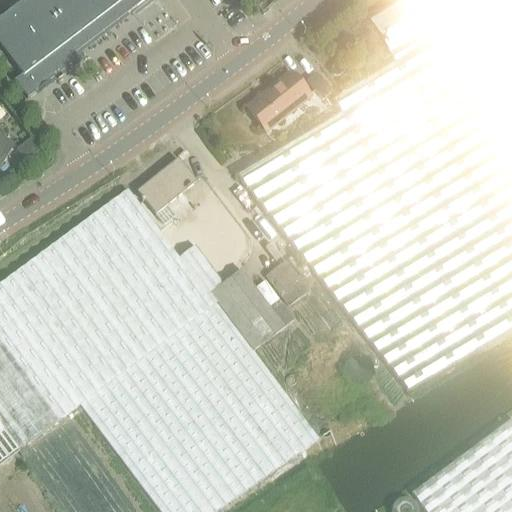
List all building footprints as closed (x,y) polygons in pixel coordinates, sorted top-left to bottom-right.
[(0,20),(0,50),(21,77),(13,83),(26,101),(68,70),(70,73),(83,63),(79,57),(76,54),(126,16),(147,0),(26,0),(1,20),(0,20)] [(511,0),(420,0),(438,30),(389,59),(394,67),(339,100),(346,114),(238,179),(406,392),(511,328),(511,0)] [(409,0),(369,24),(389,59),(438,30),(420,0),(409,0)] [(321,101),(330,94),(314,74),(305,81),(321,101)] [(266,134),(308,100),(290,76),(247,110),(266,134)] [(0,164),(12,147),(0,139),(0,164)] [(24,163),(41,151),(32,139),(15,152),(24,163)] [(174,218),(166,209),(196,185),(177,162),(136,194),(141,201),(139,202),(141,205),(143,203),(162,227),(174,218)] [(0,286),(0,429),(18,454),(81,407),(159,511),(216,511),(318,441),(253,354),(209,296),(222,287),(195,249),(178,261),(172,252),(159,234),(128,193),(0,286)] [(175,222),(159,234),(172,252),(188,239),(175,222)] [(288,309),(308,293),(285,264),(265,279),(288,309)] [(241,273),(222,287),(209,296),(253,354),(284,331),(283,330),(293,322),(264,284),(254,291),(241,273)] [(511,511),(511,422),(413,493),(412,495),(423,511),(511,511)] [(0,467),(18,454),(0,429),(0,467)]
